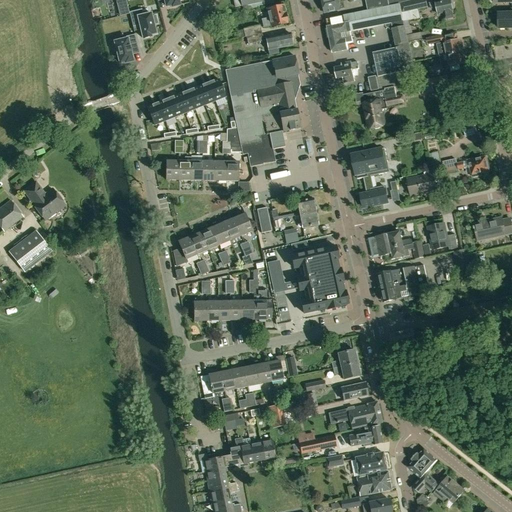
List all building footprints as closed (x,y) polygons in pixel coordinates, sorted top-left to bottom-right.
[(262,0),(240,0),(243,11),(266,6),(265,2),(263,2),(262,0)] [(343,0),(344,0),(322,0),(325,13),(341,10),(341,9),(345,9),(343,0)] [(390,6),(388,0),(365,0),(368,10),(390,6)] [(415,0),(399,4),(400,5),(403,22),(404,22),(409,21),(420,18),(418,9),(428,7),(426,0),(415,0)] [(454,18),(453,11),(454,11),(451,0),(446,0),(430,4),(431,9),(437,7),(438,15),(444,13),(446,20),(454,18)] [(408,42),(404,22),(403,22),(400,5),(326,20),(333,53),(348,50),(347,44),(353,43),(352,36),(342,39),(341,34),(391,23),(396,46),(403,44),(408,43),(408,42)] [(272,26),(272,28),(288,24),(284,6),(268,10),(270,19),(265,20),(267,27),(272,26)] [(130,12),(133,22),(138,21),(142,38),(156,35),(151,14),(143,16),(142,10),(130,12)] [(511,13),(499,14),(499,28),(511,27),(511,13)] [(409,21),(404,22),(408,42),(422,39),(421,33),(413,34),(411,26),(410,26),(409,21)] [(263,34),(261,26),(244,29),(245,38),(247,37),(247,38),(263,34)] [(264,41),(263,34),(247,38),(248,45),(264,41)] [(290,34),(266,38),(269,56),(278,54),(277,49),(293,46),(290,34)] [(138,47),(135,35),(126,37),(127,39),(114,42),(115,44),(113,44),(115,52),(117,51),(120,63),(125,62),(125,63),(133,61),(131,52),(132,52),(131,49),(138,47)] [(426,38),(428,46),(445,42),(443,35),(426,38)] [(460,41),(437,45),(439,57),(462,52),(460,41)] [(403,44),(403,47),(407,64),(413,62),(409,43),(408,43),(403,44)] [(407,64),(403,47),(403,44),(396,46),(396,49),(374,53),(379,76),(380,76),(383,88),(410,83),(408,71),(407,64)] [(465,63),(462,52),(439,57),(441,65),(429,68),(432,77),(452,72),(450,66),(465,63)] [(295,56),(225,71),(226,73),(236,122),(237,128),(240,146),(241,148),(242,155),(247,154),(250,167),(251,167),(275,162),(270,135),(261,136),(257,118),(296,109),(294,96),(297,85),(291,84),(290,79),(296,78),(299,77),(298,74),(295,56)] [(344,77),(346,83),(354,82),(353,74),(354,74),(353,70),(359,69),(358,62),(351,63),(351,62),(343,64),(344,66),(336,68),(338,79),(344,77)] [(427,80),(426,74),(422,75),(422,76),(411,78),(412,83),(427,80)] [(368,77),(371,91),(379,89),(376,76),(368,77)] [(447,76),(435,78),(417,82),(419,91),(437,88),(437,87),(449,85),(447,76)] [(218,79),(208,83),(215,101),(226,97),(218,79)] [(208,83),(198,88),(205,105),(215,101),(208,83)] [(361,106),(365,105),(365,106),(364,106),(365,111),(366,110),(368,122),(367,122),(368,127),(369,126),(370,129),(375,128),(375,130),(380,128),(380,127),(386,126),(384,118),(385,118),(383,109),(388,108),(388,107),(405,103),(403,95),(397,96),(395,87),(384,89),(385,90),(363,95),(363,94),(355,96),(357,104),(360,103),(361,106)] [(198,88),(188,92),(195,109),(205,105),(198,88)] [(188,92),(178,96),(185,113),(195,109),(188,92)] [(178,96),(168,100),(175,118),(185,113),(178,96)] [(168,100),(158,104),(165,122),(175,118),(168,100)] [(158,104),(147,108),(155,126),(165,122),(158,104)] [(296,109),(257,118),(261,136),(270,135),(300,128),(296,109)] [(222,141),(222,148),(231,148),(231,146),(240,146),(237,128),(233,129),(231,129),(227,129),(227,130),(227,132),(226,132),(226,136),(226,142),(222,141)] [(421,132),(401,136),(403,145),(423,141),(421,132)] [(354,163),(356,162),(357,167),(355,168),(357,179),(364,178),(367,193),(361,194),(364,208),(383,204),(382,201),(387,200),(384,186),(374,188),(371,176),(387,173),(384,162),(388,162),(385,148),(352,155),(354,163)] [(429,154),(432,167),(441,165),(439,152),(429,154)] [(473,177),(482,175),(481,173),(489,172),(486,158),(468,161),(470,168),(471,168),(473,177)] [(444,162),(446,172),(459,170),(466,169),(464,162),(457,163),(456,160),(444,162)] [(166,161),(166,180),(178,181),(179,161),(166,161)] [(179,161),(178,181),(190,181),(191,161),(179,161)] [(191,161),(190,181),(202,181),(203,162),(191,161)] [(203,162),(202,181),(214,181),(214,162),(203,162)] [(214,162),(214,181),(226,181),(226,162),(214,162)] [(226,162),(226,181),(238,181),(238,162),(226,162)] [(307,171),(317,169),(316,162),(306,164),(307,171)] [(471,169),(464,170),(465,178),(472,177),(471,169)] [(263,170),(262,177),(275,178),(275,170),(263,170)] [(425,173),(425,177),(410,180),(413,194),(435,190),(434,186),(441,184),(439,170),(425,173)] [(36,183),(34,185),(25,191),(34,203),(33,204),(45,220),(65,205),(62,200),(62,198),(59,194),(57,194),(53,189),(48,193),(44,193),(36,183)] [(298,202),(300,215),(316,212),(314,199),(298,202)] [(0,209),(0,222),(6,231),(25,216),(13,200),(0,209)] [(267,208),(257,210),(260,223),(269,221),(269,222),(269,221),(267,208)] [(316,212),(300,215),(302,227),(303,228),(318,225),(316,212)] [(245,213),(234,218),(241,236),(253,231),(245,213)] [(234,218),(223,223),(231,240),(241,236),(234,218)] [(474,224),(478,241),(511,233),(511,223),(511,219),(503,221),(502,218),(474,224)] [(272,231),(269,221),(269,222),(269,221),(260,223),(262,233),(272,231)] [(223,223),(212,228),(219,245),(231,240),(223,223)] [(428,227),(433,250),(449,247),(449,250),(458,248),(455,234),(447,236),(444,223),(428,227)] [(212,228),(201,232),(209,250),(219,245),(212,228)] [(295,229),(284,231),(287,244),(298,242),(295,229)] [(53,252),(36,230),(9,251),(25,273),(53,252)] [(201,232),(190,237),(198,255),(209,250),(201,232)] [(374,249),(372,251),(373,256),(375,258),(388,255),(390,260),(410,256),(408,246),(404,247),(401,232),(376,237),(377,238),(379,248),(374,249)] [(179,242),(186,259),(198,255),(190,237),(179,242)] [(251,247),(249,241),(241,245),(243,251),(251,247)] [(307,241),(291,245),(293,251),(308,248),(307,241)] [(422,242),(411,244),(415,260),(426,258),(425,257),(422,242)] [(429,244),(423,246),(426,257),(431,256),(429,244)] [(254,253),(251,247),(243,251),(246,257),(254,253)] [(302,254),(292,257),(294,268),(299,266),(301,278),(297,279),(300,291),(304,290),(306,301),(302,302),(304,313),(315,311),(328,308),(328,309),(340,307),(340,306),(348,304),(348,303),(349,303),(346,292),(346,291),(344,292),(341,281),(343,281),(343,280),(344,280),(342,271),(341,271),(341,270),(339,271),(337,260),(339,259),(338,259),(339,259),(337,248),(336,248),(336,247),(302,254)] [(181,248),(173,251),(176,267),(188,262),(187,260),(186,260),(181,248)] [(471,270),(477,268),(474,254),(468,255),(466,250),(454,252),(458,273),(471,270)] [(229,257),(227,251),(219,254),(221,260),(229,257)] [(232,263),(229,257),(221,260),(224,266),(232,263)] [(207,266),(205,260),(197,264),(199,270),(207,266)] [(398,299),(405,297),(430,292),(424,265),(392,272),(378,275),(385,303),(398,300),(398,299)] [(210,272),(207,266),(199,270),(202,276),(210,272)] [(259,296),(259,293),(254,294),(254,301),(255,320),(267,320),(267,318),(272,318),(272,307),(271,307),(270,300),(261,301),(261,296),(259,296)] [(502,331),(498,314),(507,312),(505,301),(496,302),(494,302),(485,304),(483,305),(482,299),(477,300),(478,306),(442,313),(449,342),(455,341),(502,331)] [(219,301),(207,302),(207,321),(219,321),(219,301)] [(230,301),(219,301),(219,321),(231,321),(230,301)] [(242,301),(230,301),(231,321),(243,320),(242,301)] [(243,320),(255,320),(254,301),(242,301),(243,320)] [(194,302),(195,321),(207,321),(207,302),(194,302)] [(417,345),(413,329),(390,334),(394,350),(417,345)] [(198,330),(189,333),(193,346),(203,343),(198,330)] [(337,359),(337,361),(332,362),(333,368),(357,363),(355,350),(338,354),(339,359),(337,359)] [(295,357),(286,359),(289,377),(298,375),(295,357)] [(272,382),(284,380),(285,386),(290,385),(288,375),(283,376),(280,361),(268,363),(272,382)] [(268,363),(256,365),(260,384),(272,382),(268,363)] [(343,374),(344,379),(360,376),(357,363),(333,368),(335,375),(340,374),(343,374)] [(256,365),(245,368),(248,387),(260,384),(256,365)] [(245,368),(233,370),(237,389),(248,387),(245,368)] [(236,393),(235,389),(237,389),(233,370),(221,372),(225,391),(226,395),(236,393)] [(214,397),(213,394),(225,391),(221,372),(208,375),(209,376),(201,377),(205,399),(214,397)] [(305,384),(307,392),(319,390),(326,388),(325,380),(305,384)] [(341,389),(344,400),(369,395),(366,384),(341,389)] [(320,399),(319,390),(307,392),(301,394),(303,403),(320,399)] [(232,404),(231,398),(222,400),(223,406),(232,404)] [(382,424),(380,411),(378,402),(367,404),(367,405),(329,414),(332,424),(351,420),(353,429),(373,425),(373,426),(382,424)] [(222,412),(221,411),(220,404),(203,408),(205,416),(222,412)] [(233,410),(232,404),(223,406),(225,412),(233,410)] [(289,404),(275,405),(276,430),(290,429),(289,404)] [(240,422),(229,423),(231,433),(241,431),(240,422)] [(363,444),(364,447),(383,443),(380,426),(371,428),(372,431),(350,436),(352,446),(363,444)] [(298,435),(302,454),(337,447),(335,436),(307,442),(305,433),(298,435)] [(254,462),(250,444),(249,438),(242,440),(242,438),(238,439),(244,465),(254,462)] [(233,467),(244,465),(238,439),(234,440),(236,446),(229,448),(233,467)] [(272,439),(261,441),(265,460),(276,458),(272,439)] [(261,441),(250,444),(254,462),(265,460),(261,441)] [(408,468),(421,478),(422,479),(427,474),(438,461),(425,449),(419,455),(418,454),(412,460),(414,461),(408,468)] [(356,458),(360,477),(385,472),(385,470),(387,470),(383,453),(373,455),(373,454),(367,455),(367,456),(356,458)] [(344,465),(342,456),(327,459),(328,468),(344,465)] [(222,457),(208,460),(204,461),(206,472),(224,468),(222,457)] [(206,472),(208,483),(226,479),(224,468),(206,472)] [(385,472),(360,477),(357,478),(360,496),(392,490),(388,472),(385,472)] [(420,493),(426,486),(433,492),(439,484),(427,474),(422,479),(421,478),(420,479),(419,479),(412,486),(420,493)] [(450,499),(455,503),(465,490),(449,477),(435,493),(446,503),(450,499)] [(208,483),(210,493),(237,488),(236,483),(227,485),(226,479),(208,483)] [(210,493),(212,504),(231,500),(229,494),(238,492),(237,488),(210,493)] [(417,500),(418,507),(425,498),(422,495),(417,500)] [(426,499),(425,498),(418,507),(423,511),(429,504),(426,502),(429,499),(427,497),(426,499)] [(342,501),(343,509),(360,506),(359,498),(342,501)] [(212,504),(214,511),(226,511),(241,509),(241,504),(232,506),(231,500),(212,504)] [(370,503),(363,505),(364,511),(391,511),(392,511),(394,510),(393,506),(391,505),(390,500),(370,503)]
